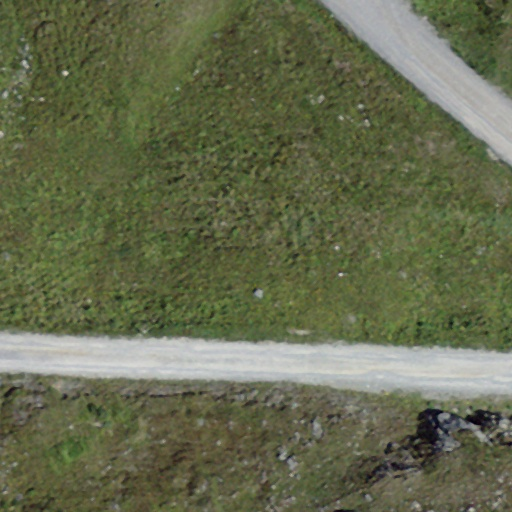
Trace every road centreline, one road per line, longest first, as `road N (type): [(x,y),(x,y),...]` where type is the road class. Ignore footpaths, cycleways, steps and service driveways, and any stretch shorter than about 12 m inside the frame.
road 1 (track): [(0,347),(365,370),(511,358)]
road 2 (track): [(381,0),(511,111)]
